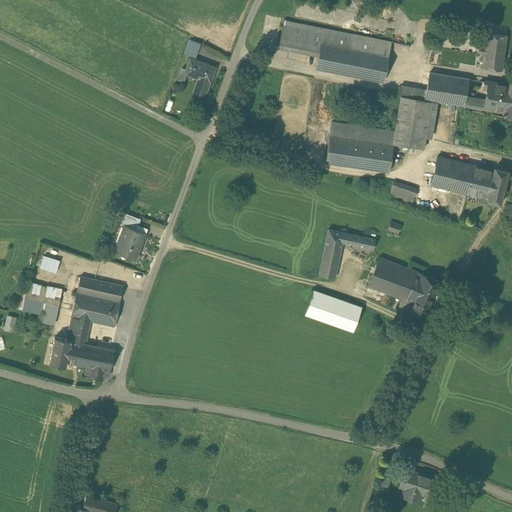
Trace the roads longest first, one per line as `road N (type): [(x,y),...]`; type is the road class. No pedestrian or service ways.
road 1 (unclassified): [(117,398),(134,323),(256,0)]
road 2 (unclassified): [(117,398),(225,409),(372,439),(511,498)]
road 3 (track): [(0,36),(203,138)]
road 4 (unknown): [(236,51),(387,84)]
